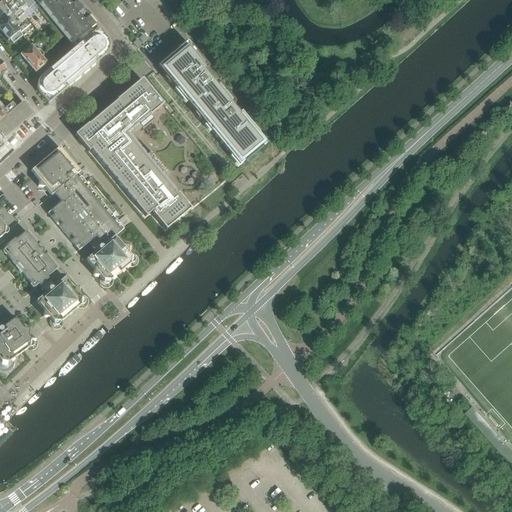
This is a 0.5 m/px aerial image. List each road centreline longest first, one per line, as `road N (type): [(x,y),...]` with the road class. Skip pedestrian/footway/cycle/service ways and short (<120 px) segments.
road 1 (tertiary): [(241,298),(5,511)]
road 2 (tertiary): [(23,511),(251,312)]
road 3 (unclassified): [(437,511),(357,461),(251,312)]
road 4 (tertiary): [(251,312),(405,153)]
road 5 (tertiary): [(405,153),(241,298)]
road 6 (tertiary): [(511,57),(405,153)]
